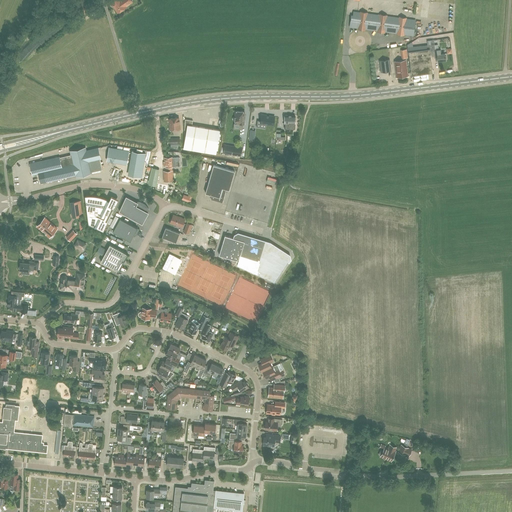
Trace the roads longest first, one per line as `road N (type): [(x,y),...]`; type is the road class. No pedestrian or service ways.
road 1 (secondary): [(0,148),(188,102),(352,95),(511,76)]
road 2 (unclassified): [(0,201),(105,184),(147,193),(167,208)]
road 3 (unclassified): [(511,471),(360,474)]
road 4 (residential): [(256,417),(109,408)]
road 5 (residential): [(256,417),(253,375),(166,331)]
road 6 (residential): [(135,478),(185,479),(243,471),(254,462)]
